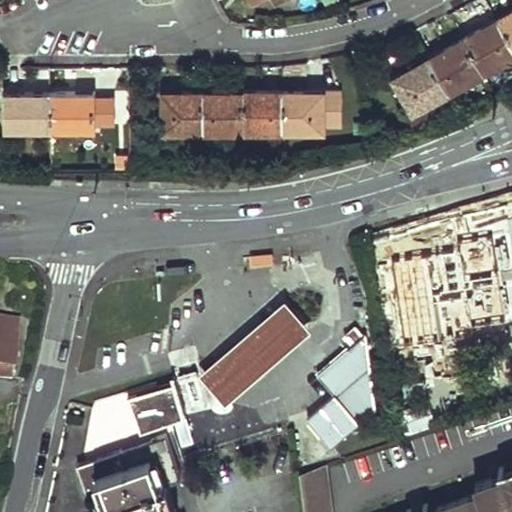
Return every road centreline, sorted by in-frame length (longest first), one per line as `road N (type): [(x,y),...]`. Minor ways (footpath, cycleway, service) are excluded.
road 1 (residential): [(16,511),(78,219)]
road 2 (residential): [(428,0),(344,35),(269,46),(230,43),(209,28),(194,0)]
road 3 (secondary): [(329,204),(219,220),(78,219)]
road 4 (secondary): [(511,125),(329,204)]
road 5 (secondary): [(329,204),(511,164)]
